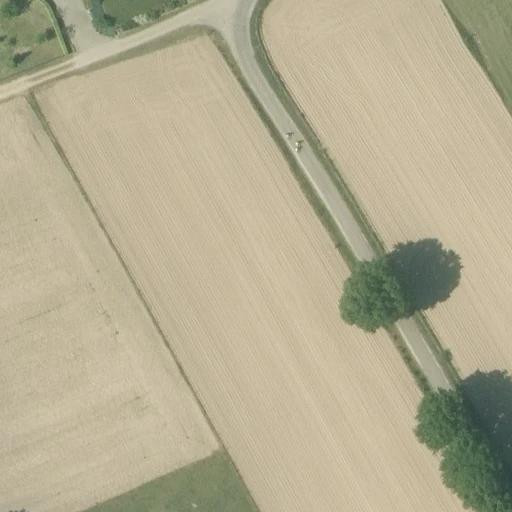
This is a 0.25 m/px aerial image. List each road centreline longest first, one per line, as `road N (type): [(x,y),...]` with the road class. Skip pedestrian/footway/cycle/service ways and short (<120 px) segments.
road 1 (unclassified): [(511,511),(254,75),(237,30),(236,0)]
road 2 (track): [(236,0),(0,94)]
